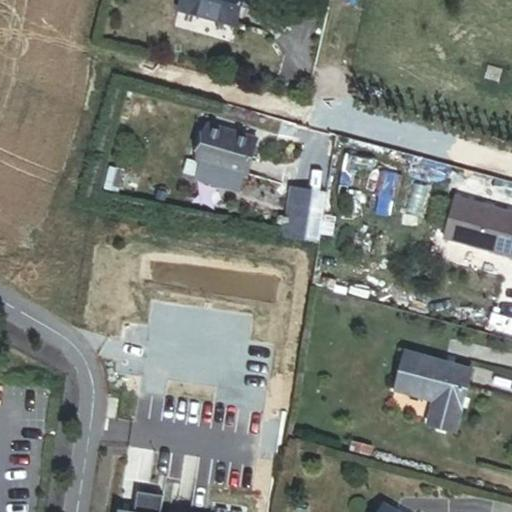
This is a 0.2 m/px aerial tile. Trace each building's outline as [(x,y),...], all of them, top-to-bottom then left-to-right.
[(233,22),(239,0),(176,0),(175,7),(233,22)] [(262,11),(264,0),(249,0),(248,8),(262,11)] [(246,174),(256,138),(209,125),(198,161),(202,162),(197,179),(238,191),(243,174),(246,174)] [(393,204),(399,179),(378,173),(371,199),(393,204)] [(309,231),(315,199),(283,194),(277,225),(309,231)] [(511,260),(511,218),(453,202),(443,242),(511,260)] [(365,324),(370,306),(323,292),(317,310),(365,324)] [(455,431),(472,370),(406,352),(396,389),(435,400),(429,423),(455,431)] [(369,459),(372,448),(299,426),(296,436),(369,459)]
